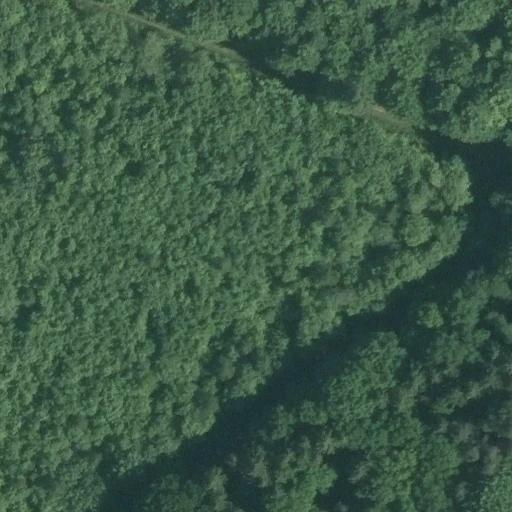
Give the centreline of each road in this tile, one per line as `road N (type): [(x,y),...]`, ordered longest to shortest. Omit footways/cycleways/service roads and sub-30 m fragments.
road 1 (track): [(135,511),(511,240)]
road 2 (track): [(79,0),(511,163)]
